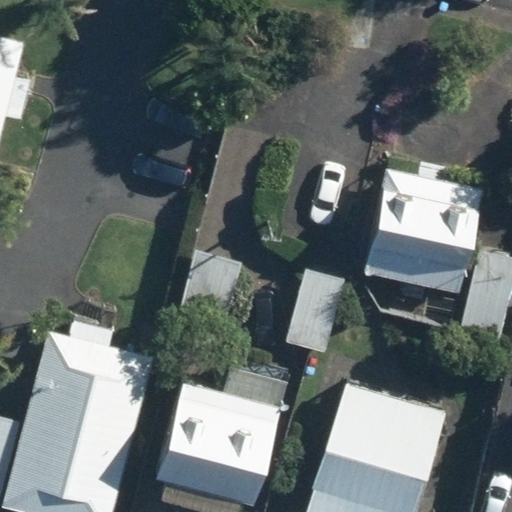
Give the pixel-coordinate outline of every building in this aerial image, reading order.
[(23,32),(0,26),(0,127),(4,111),(20,115),(30,73),(13,69),(23,32)] [(479,181),(382,162),(361,265),(458,284),(467,240),(479,181)] [(511,290),(511,249),(467,240),(458,284),(451,322),(503,333),(511,290)] [(241,257),(191,245),(176,306),(225,318),(241,257)] [(345,269),(302,256),(278,339),(321,352),(345,269)] [(74,332),(45,325),(21,419),(0,413),(0,496),(63,511),(109,511),(150,350),(108,340),(115,312),(81,303),(74,332)] [(252,502),(283,372),(233,360),(228,382),(171,369),(146,471),(162,475),(156,499),(209,511),(235,511),(238,499),(252,502)] [(406,511),(434,397),(335,373),(302,510),(273,503),(271,511),(406,511)]
